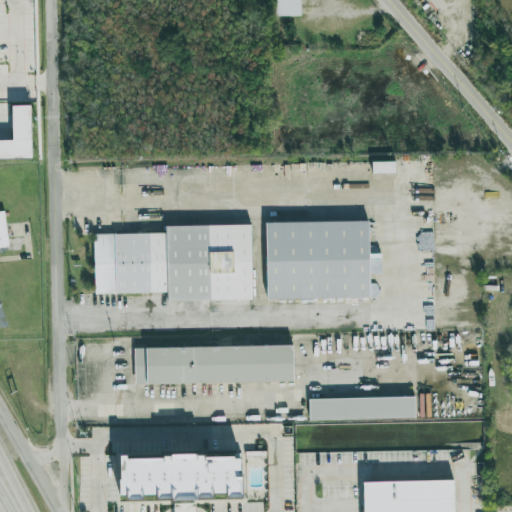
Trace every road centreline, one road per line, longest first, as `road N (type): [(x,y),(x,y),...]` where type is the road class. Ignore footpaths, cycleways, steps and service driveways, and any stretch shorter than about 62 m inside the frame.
road 1 (residential): [(48,0),(59,445)]
road 2 (residential): [(388,0),(511,141)]
road 3 (primary): [(62,511),(0,406)]
